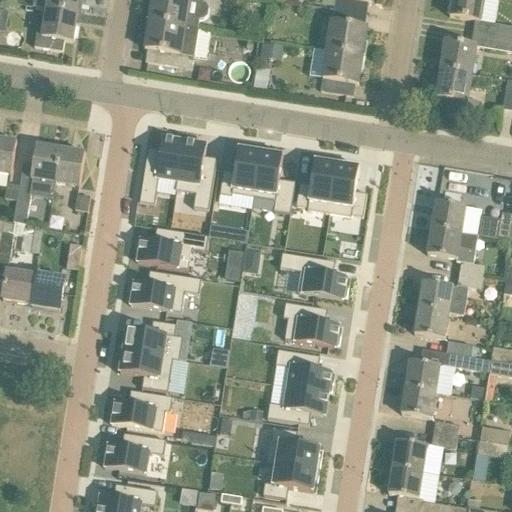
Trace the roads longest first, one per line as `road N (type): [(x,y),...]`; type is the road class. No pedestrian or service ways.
road 1 (residential): [(345,511),(404,143)]
road 2 (residential): [(86,358),(130,99)]
road 3 (residential): [(386,140),(130,99)]
road 4 (residential): [(64,511),(86,358)]
road 5 (residential): [(386,140),(411,0)]
